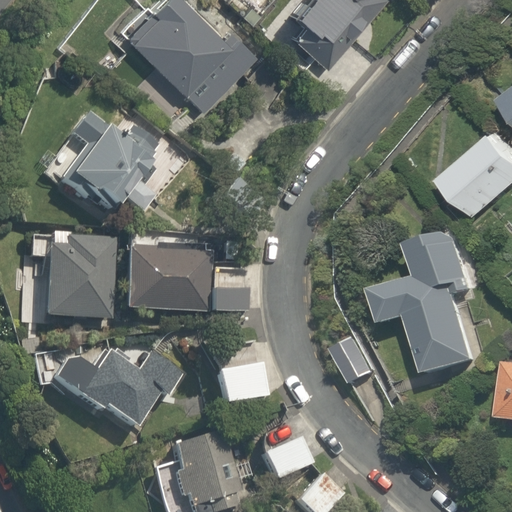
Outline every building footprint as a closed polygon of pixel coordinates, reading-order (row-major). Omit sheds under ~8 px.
[(219,35),(176,0),(148,0),(116,35),(178,102),(183,97),(199,115),(253,58),(221,32),(219,35)] [(288,0),(279,12),(301,31),(291,44),(321,70),(380,0),(288,0)] [(511,79),(497,92),(509,105),(505,108),(511,115),(511,79)] [(106,133),(79,112),(62,133),(78,146),(55,174),(81,195),(85,191),(107,209),(114,199),(136,216),(152,196),(131,179),(155,149),(133,131),(127,139),(111,126),(106,133)] [(511,151),(491,125),(488,127),(436,169),(472,214),(511,181),(511,157),(510,156),(511,154),(511,151)] [(448,232),(406,244),(415,277),(367,290),(377,324),(405,317),(421,374),(468,361),(447,288),(462,283),(448,232)] [(110,308),(238,314),(240,274),(202,272),(203,248),(198,248),(199,241),(147,238),(147,235),(128,234),(112,250),(113,239),(60,236),(42,234),(38,314),(105,317),(106,308),(110,308)] [(143,364),(109,341),(101,353),(97,350),(84,369),(63,354),(47,378),(54,382),(51,386),(91,413),(94,408),(126,430),(155,387),(136,374),(143,364)] [(511,361),(503,361),(493,418),(511,420),(511,361)] [(259,365),(211,370),(214,402),(263,398),(259,365)] [(218,427),(162,442),(169,466),(164,468),(174,505),(183,503),(185,511),(209,511),(234,506),(230,493),(235,492),(218,427)] [(295,434),(255,451),(267,480),(307,463),(295,434)] [(316,471),(285,498),(297,511),(318,511),(338,495),(316,471)]
